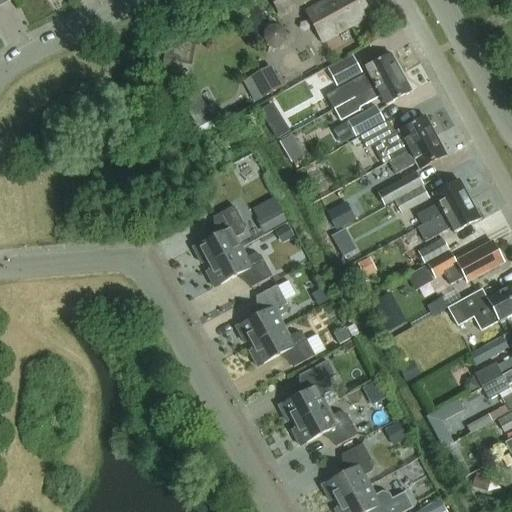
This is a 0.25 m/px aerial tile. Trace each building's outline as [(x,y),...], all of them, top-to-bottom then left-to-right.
[(271,0),(282,19),(313,2),(311,0),(271,0)] [(330,0),(306,13),(322,43),(366,19),(362,13),(367,10),(361,0),(330,0)] [(265,32),(263,39),(267,46),(273,49),(281,48),(286,43),(287,35),(284,29),(277,25),(270,27),(265,32)] [(207,42),(206,47),(208,51),(212,53),(216,51),(217,47),(216,43),(212,41),(207,42)] [(366,69),(371,78),(376,89),(403,74),(392,54),(366,69)] [(165,55),(162,68),(174,71),(177,57),(165,55)] [(338,87),(363,74),(354,56),(329,70),(338,87)] [(251,79),(263,100),(285,87),(279,77),(277,78),(271,67),(251,79)] [(376,89),(355,101),(346,105),(334,112),(341,124),(361,113),(360,111),(382,99),(387,108),(413,94),(403,74),(376,89)] [(355,101),(376,89),(371,78),(349,90),(355,101)] [(272,101),(258,110),(266,122),(280,114),(272,101)] [(384,123),(375,107),(347,123),(356,138),(384,123)] [(436,138),(426,118),(400,132),(395,135),(378,144),(389,163),(436,138)] [(378,144),(395,135),(389,122),(360,137),(367,150),(378,144)] [(292,137),(280,143),(285,150),(296,144),(292,137)] [(436,138),(389,163),(396,176),(418,165),(421,171),(447,157),(436,138)] [(243,180),(262,174),(256,155),(237,161),(243,180)] [(416,171),(378,191),(386,205),(423,185),(416,171)] [(423,227),(470,201),(459,181),(433,196),(438,205),(417,217),(423,227)] [(430,200),(423,188),(395,202),(402,215),(430,200)] [(456,235),(481,221),(470,201),(423,227),(418,230),(426,244),(453,229),(456,235)] [(337,231),(357,221),(348,205),(329,216),(337,231)] [(205,269),(242,249),(237,239),(248,233),(235,207),(214,219),(222,234),(194,249),(205,269)] [(287,224),(281,211),(257,224),(263,236),(287,224)] [(289,226),(277,232),(283,244),(295,238),(289,226)] [(338,233),(347,255),(362,249),(354,227),(338,233)] [(451,250),(445,241),(421,255),(426,264),(451,250)] [(457,264),(451,254),(428,267),(435,280),(445,275),(451,286),(465,278),(469,284),(505,264),(493,244),(457,264)] [(205,269),(215,289),(243,274),(252,289),(273,278),(259,252),(247,259),(242,249),(205,269)] [(366,260),(357,265),(365,279),(373,275),(366,260)] [(425,268),(408,278),(415,292),(433,282),(425,268)] [(247,348),(285,328),(279,318),(291,312),(277,286),(256,298),(264,313),(237,328),(247,348)] [(511,287),(488,300),(483,291),(448,310),(459,328),(474,320),(482,333),(511,317),(511,315),(511,287)] [(323,289),(312,296),(318,307),(330,301),(323,289)] [(386,297),(369,306),(385,336),(402,326),(386,297)] [(441,299),(427,308),(433,317),(447,309),(441,299)] [(285,328),(247,348),(258,368),(286,353),(294,368),(315,357),(302,331),(290,338),(285,328)] [(346,329),(334,336),(340,346),(351,340),(346,329)] [(504,338),(473,355),(480,366),(511,350),(504,338)] [(502,377),(511,371),(511,360),(498,368),(502,377)] [(290,427),(327,407),(322,397),(334,391),(328,381),(335,377),(327,362),(299,377),(307,392),(279,407),(290,427)] [(400,369),(399,370),(406,384),(408,383),(417,378),(410,364),(400,369)] [(496,365),(475,376),(481,388),(502,377),(498,368),(496,365)] [(511,371),(502,377),(481,388),(488,401),(510,390),(511,393),(511,371)] [(466,381),(464,388),(468,395),(479,389),(473,378),(466,381)] [(511,394),(501,400),(505,406),(508,412),(511,410),(511,394)] [(458,401),(427,418),(440,442),(449,436),(442,423),(464,411),(458,401)] [(505,406),(488,414),(492,421),(508,412),(505,406)] [(290,427),(301,447),(329,432),(337,447),(358,436),(344,411),(333,417),(327,407),(290,427)] [(511,430),(511,414),(498,422),(505,434),(511,430)] [(398,425),(386,431),(393,444),(405,438),(398,425)] [(333,507),(370,486),(365,476),(377,470),(363,445),(342,456),(350,471),(322,486),(333,507)] [(478,475),(474,487),(488,492),(492,480),(478,475)] [(370,486),(333,507),(336,511),(370,511),(372,511),(406,511),(413,509),(405,493),(393,500),(387,490),(376,496),(370,486)] [(446,511),(440,501),(418,511),(446,511)]
